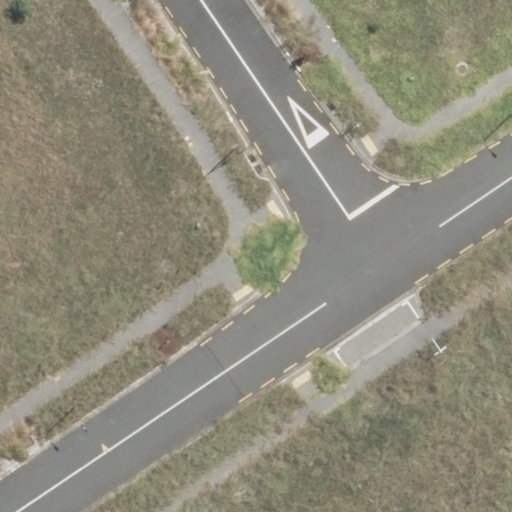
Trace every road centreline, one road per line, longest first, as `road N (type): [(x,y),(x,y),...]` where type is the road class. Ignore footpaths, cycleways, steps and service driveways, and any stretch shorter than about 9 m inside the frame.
road 1 (residential): [(384,261),(0,507)]
road 2 (residential): [(384,261),(212,0)]
road 3 (residential): [(511,174),(384,261)]
